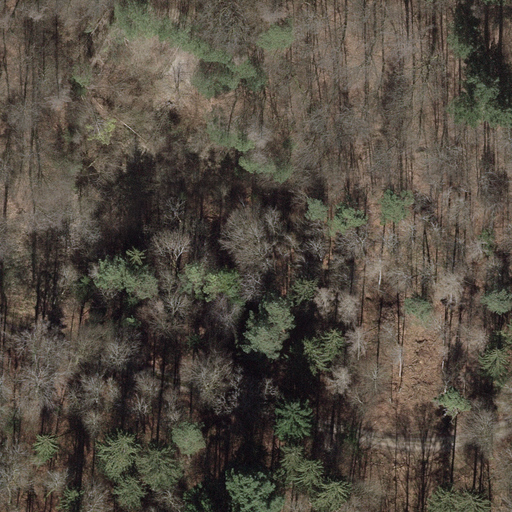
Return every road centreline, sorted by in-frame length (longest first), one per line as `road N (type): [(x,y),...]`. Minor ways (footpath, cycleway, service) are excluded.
road 1 (track): [(0,325),(341,433),(441,442),(511,421)]
road 2 (track): [(11,329),(75,285),(166,184)]
